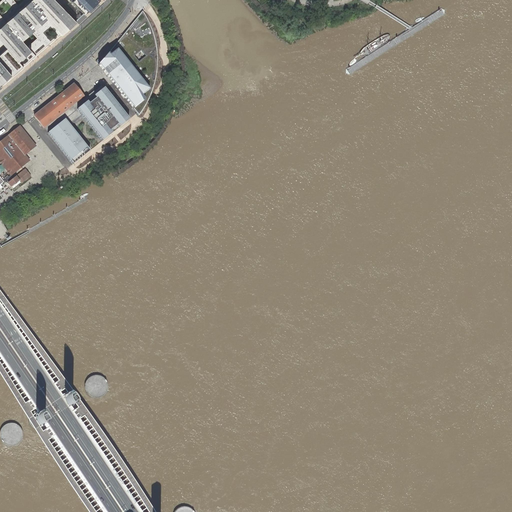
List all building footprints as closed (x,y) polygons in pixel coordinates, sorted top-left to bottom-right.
[(76,21),(55,0),(1,0),(0,1),(0,85),(32,58),(76,21)] [(97,0),(70,0),(84,13),(97,0)] [(144,15),(142,12),(130,27),(107,56),(98,65),(138,115),(141,112),(145,105),(148,98),(151,93),(152,88),(153,84),(154,80),(155,75),(156,65),(156,57),(156,52),(155,47),(155,43),(153,37),(153,34),(151,29),(149,26),(149,24),(147,20),(144,15)] [(81,95),(73,84),(34,116),(38,121),(43,127),(48,124),(78,97),(81,95)] [(129,120),(100,84),(80,99),(78,97),(48,124),(52,129),(47,133),(73,164),(89,151),(67,122),(78,112),(101,141),(112,133),(110,131),(117,125),(119,128),(129,120)] [(0,143),(0,160),(11,175),(24,164),(28,161),(24,155),(34,146),(19,127),(0,143)] [(24,164),(11,175),(13,177),(25,167),(24,164)] [(13,190),(26,179),(30,176),(25,170),(8,183),(13,190)] [(28,181),(26,179),(13,190),(15,192),(28,181)] [(88,378),(86,381),(85,384),(85,388),(86,392),(88,394),(91,396),(95,397),(98,397),(102,396),(104,393),(106,390),(107,386),(106,383),(105,380),(102,377),(98,376),(95,375),(91,376),(88,378)] [(66,394),(64,395),(64,400),(68,406),(72,406),(74,402),(70,396),(66,394)] [(36,413),(34,414),(34,419),(39,425),(43,425),(44,421),(40,415),(36,413)] [(2,427),(0,429),(0,438),(1,441),(4,444),(7,445),(11,446),(14,445),(18,443),(20,441),(22,437),(22,433),(21,430),(19,426),(16,424),(12,423),(8,423),(5,424),(2,427)]
